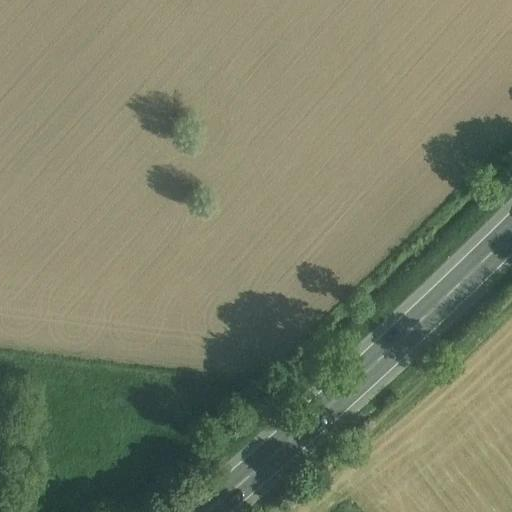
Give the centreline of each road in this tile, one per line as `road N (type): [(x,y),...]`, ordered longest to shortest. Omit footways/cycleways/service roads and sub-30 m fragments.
road 1 (primary): [(511,232),(203,511)]
road 2 (track): [(281,511),(511,299)]
